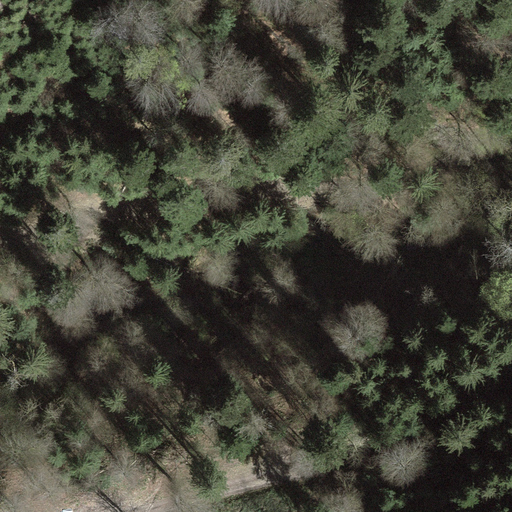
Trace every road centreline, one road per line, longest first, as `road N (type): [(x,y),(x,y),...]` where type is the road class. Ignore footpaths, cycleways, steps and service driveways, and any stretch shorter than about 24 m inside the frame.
road 1 (track): [(0,237),(265,188),(424,170),(511,123)]
road 2 (track): [(142,511),(511,382)]
